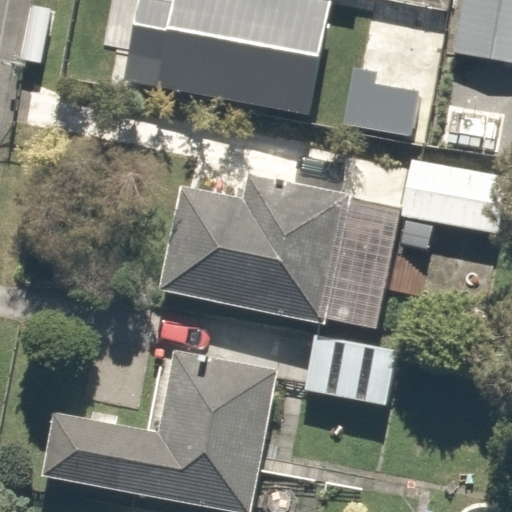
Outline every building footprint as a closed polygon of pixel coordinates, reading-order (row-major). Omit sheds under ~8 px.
[(511,0),(461,0),(453,52),(511,61),(511,0)] [(425,81),(349,70),(341,124),(417,135),(425,81)] [(511,198),(511,178),(416,161),(405,217),(505,235),(511,198)] [(188,188),(166,291),(327,326),(355,199),(251,176),(245,200),(188,188)] [(403,356),(317,338),(305,391),(392,410),(403,356)] [(246,511),(250,511),(277,367),(164,347),(149,429),(54,412),(42,476),(246,511)]
